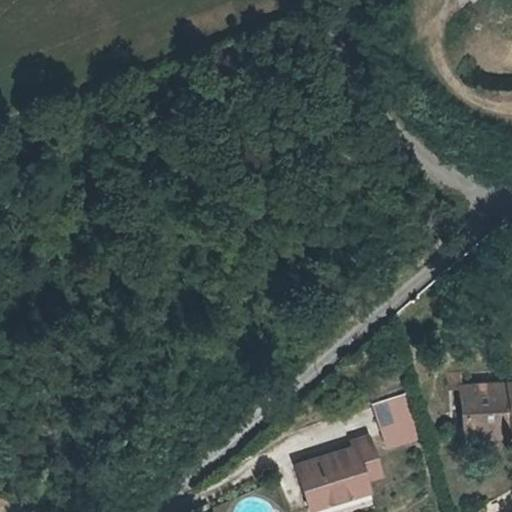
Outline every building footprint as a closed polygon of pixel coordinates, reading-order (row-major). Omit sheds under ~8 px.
[(511,421),(511,380),(465,383),(468,423),(511,421)] [(385,432),(416,424),(407,389),(375,397),(385,432)] [(469,434),(511,431),(511,421),(468,423),(469,434)] [(419,433),(416,424),(385,432),(388,441),(419,433)] [(353,439),(355,444),(297,460),(307,501),(367,485),(364,473),(379,469),(370,435),(353,439)]
